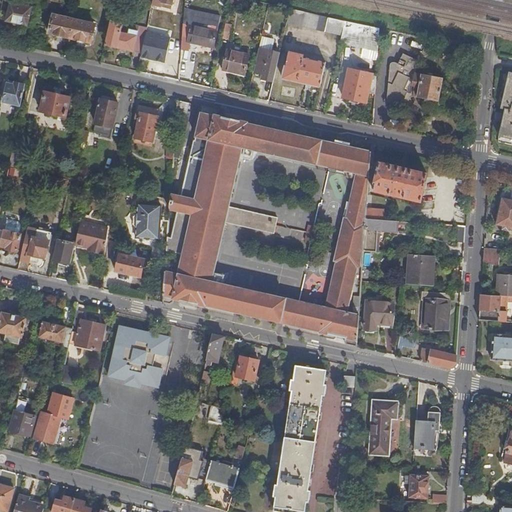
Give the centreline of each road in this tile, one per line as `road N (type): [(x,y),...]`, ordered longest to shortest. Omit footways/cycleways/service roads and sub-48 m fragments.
road 1 (residential): [(480,160),(0,50)]
road 2 (residential): [(0,275),(464,382)]
road 3 (residential): [(464,382),(480,160)]
road 4 (residential): [(188,511),(0,458)]
road 5 (residential): [(480,160),(497,0)]
road 6 (residential): [(454,511),(464,382)]
